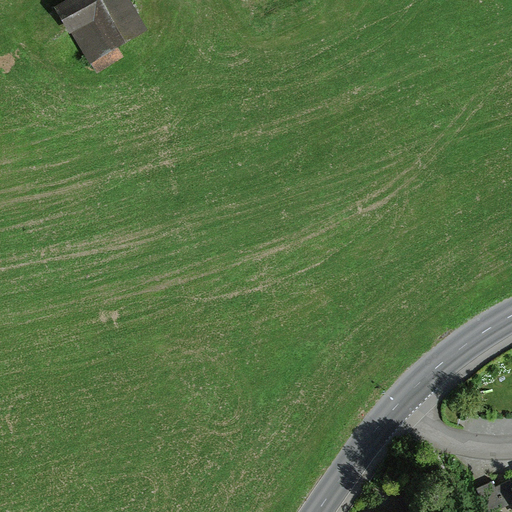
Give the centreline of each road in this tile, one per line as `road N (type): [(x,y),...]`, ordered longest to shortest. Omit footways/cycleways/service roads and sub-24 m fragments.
road 1 (tertiary): [(414,388),(316,511)]
road 2 (residential): [(414,388),(459,440),(511,451)]
road 3 (tertiary): [(511,316),(414,388)]
